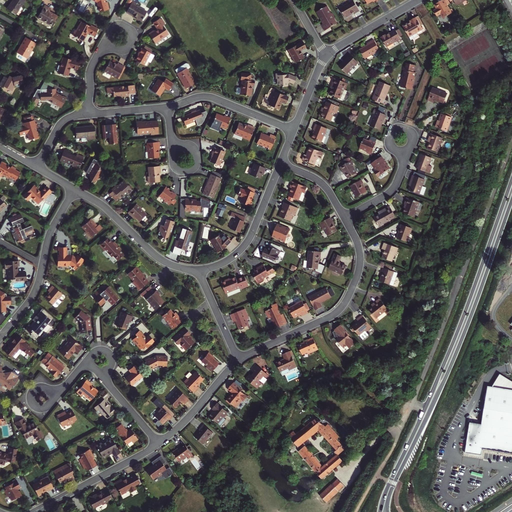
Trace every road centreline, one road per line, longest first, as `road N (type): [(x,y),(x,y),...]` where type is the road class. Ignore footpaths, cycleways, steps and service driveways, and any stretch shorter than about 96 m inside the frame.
road 1 (primary): [(511,191),(463,328),(382,511)]
road 2 (residential): [(343,217),(360,259),(343,304),(237,359)]
road 3 (residential): [(0,336),(35,291),(48,236),(75,188)]
road 4 (residential): [(75,188),(157,257),(198,269)]
road 5 (residential): [(159,443),(33,511)]
road 6 (residential): [(198,269),(228,259),(249,238),(280,163)]
road 7 (residential): [(167,106),(208,96),(293,130)]
